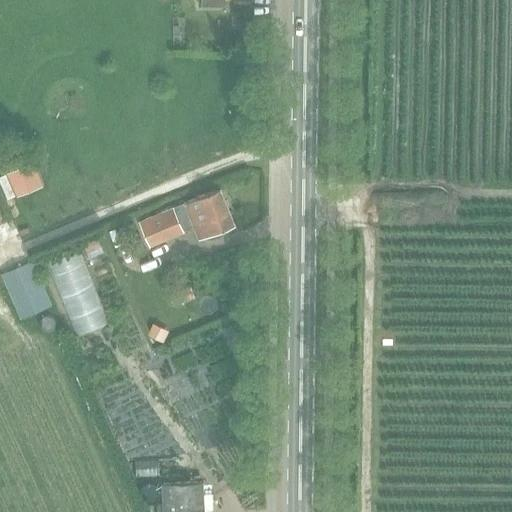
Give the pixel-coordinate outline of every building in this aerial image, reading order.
[(9,170),(18,194),(41,186),(32,161),(9,170)] [(234,224),(229,211),(219,188),(139,220),(149,245),(182,230),(206,220),(211,233),(234,224)] [(84,243),(98,237),(92,223),(78,229),(84,243)] [(45,245),(67,325),(100,316),(94,294),(89,295),(73,238),(45,245)] [(21,318),(51,305),(32,260),(2,273),(21,318)] [(190,289),(181,292),(184,302),(194,299),(190,289)] [(153,325),(148,336),(163,343),(168,333),(153,325)] [(221,409),(206,415),(211,427),(225,421),(221,409)] [(157,464),(157,455),(133,456),(133,465),(157,464)] [(202,511),(201,481),(161,483),(162,511),(202,511)]
